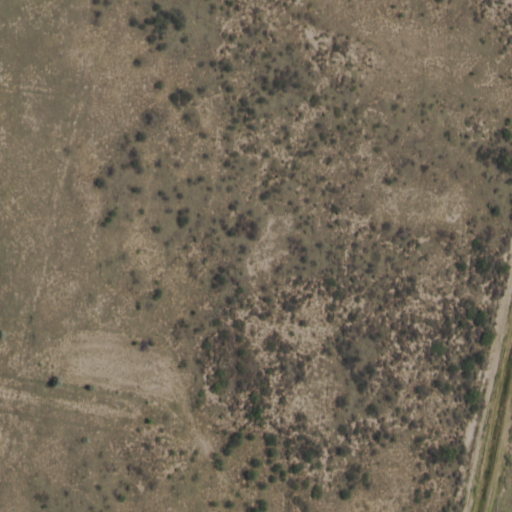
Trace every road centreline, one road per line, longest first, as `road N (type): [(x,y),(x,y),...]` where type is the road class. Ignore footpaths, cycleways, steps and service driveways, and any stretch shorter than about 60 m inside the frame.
road 1 (track): [(462,511),(511,264)]
road 2 (track): [(511,382),(486,511)]
